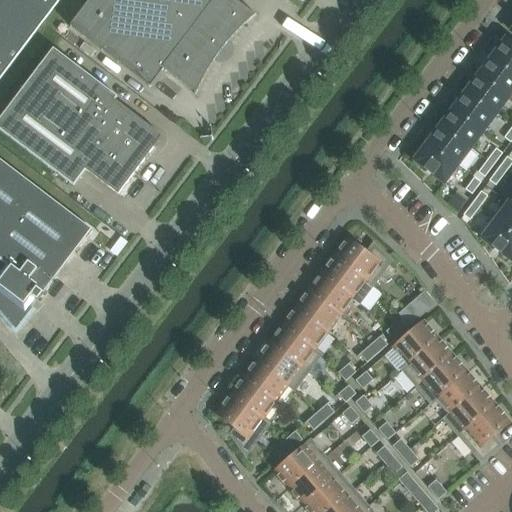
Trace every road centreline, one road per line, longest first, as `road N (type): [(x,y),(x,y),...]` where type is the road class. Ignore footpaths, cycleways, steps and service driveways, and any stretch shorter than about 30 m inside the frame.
road 1 (unclassified): [(0,470),(357,0)]
road 2 (residential): [(178,412),(355,181)]
road 3 (residential): [(355,181),(490,0)]
road 4 (residential): [(355,181),(428,254),(495,341)]
road 5 (residential): [(178,412),(252,511)]
road 6 (residential): [(105,511),(178,412)]
